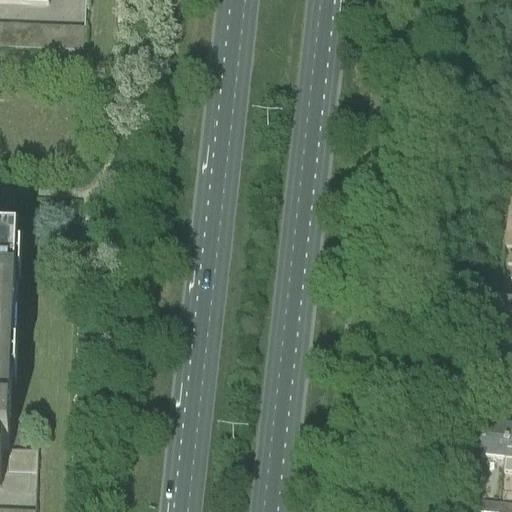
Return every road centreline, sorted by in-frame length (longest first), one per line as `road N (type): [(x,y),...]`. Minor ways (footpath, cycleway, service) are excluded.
road 1 (primary): [(243,0),(185,511)]
road 2 (primary): [(262,511),(320,0)]
